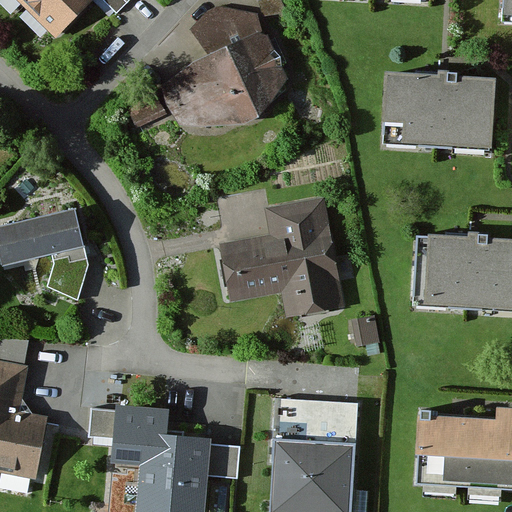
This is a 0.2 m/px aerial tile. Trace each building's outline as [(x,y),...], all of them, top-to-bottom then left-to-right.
[(15,0),(61,38),(93,0),(15,0)] [(317,0),(317,5),(427,9),(427,0),(317,0)] [(511,0),(498,0),(498,35),(511,35),(511,0)] [(208,62),(162,84),(180,138),(263,137),(296,98),(257,17),(219,9),(189,31),(208,62)] [(380,154),(490,157),(492,88),(382,84),(380,154)] [(268,233),(219,241),(228,302),(279,295),(283,319),(339,310),(322,200),(264,209),(268,233)] [(75,213),(0,226),(0,271),(83,258),(75,213)] [(411,315),(511,318),(511,248),(414,245),(411,315)] [(0,472),(38,478),(46,420),(19,417),(26,366),(0,362),(0,472)] [(156,511),(202,511),(209,440),(166,436),(169,404),(111,399),(106,460),(140,463),(136,510),(156,511)] [(264,511),(351,511),(356,408),(270,404),(264,511)] [(411,491),(511,495),(511,417),(494,417),(494,430),(414,427),(411,491)]
